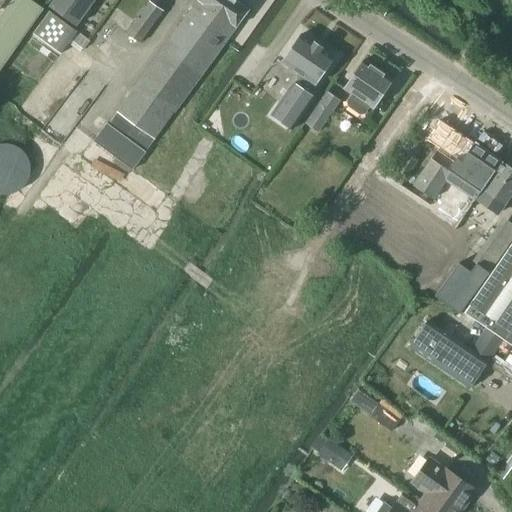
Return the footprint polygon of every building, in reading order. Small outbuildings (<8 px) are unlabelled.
[(0,69),(45,9),(32,0),(12,0),(0,16),(0,69)] [(53,0),(49,6),(77,26),(95,0),(53,0)] [(108,122),(94,140),(82,157),(156,212),(168,195),(133,169),(147,151),(155,139),(249,10),(235,0),(199,0),(118,112),(124,116),(115,128),(108,122)] [(163,10),(150,1),(127,32),(141,42),(163,10)] [(91,40),(51,11),(34,34),(61,54),(71,40),(84,49),(91,40)] [(283,62),(301,75),(274,113),(293,127),(308,107),(302,103),(311,90),(304,85),(308,80),(315,84),(334,56),(302,34),(283,62)] [(352,95),(347,102),(348,106),(360,114),(364,114),(369,107),(372,109),(394,79),(365,60),(344,90),(352,95)] [(328,91),(320,102),(332,111),(340,100),(328,91)] [(440,121),(427,140),(439,148),(462,164),(475,144),(440,121)] [(28,174),(28,173),(28,167),(25,161),(23,156),(19,151),(15,149),(9,146),(4,144),(0,144),(0,202),(6,201),(10,200),(15,197),(20,194),(23,190),(25,185),(28,179),(28,174)] [(439,148),(437,152),(454,163),(443,179),(446,181),(458,189),(468,175),(472,178),(488,153),(475,145),(462,164),(439,148)] [(454,163),(437,152),(414,186),(434,199),(446,181),(443,179),(454,163)] [(407,176),(417,160),(407,153),(397,168),(407,176)] [(468,175),(458,189),(476,201),(501,162),(488,153),(472,178),(468,175)] [(476,201),(472,207),(494,221),(511,194),(511,168),(501,162),(476,201)] [(321,225),(347,181),(322,166),(296,210),(321,225)] [(447,281),(446,281),(435,295),(453,309),(459,313),(470,298),(489,273),(490,273),(499,260),(511,242),(511,222),(504,217),(474,262),(476,263),(471,271),(460,263),(447,281)] [(511,242),(499,260),(490,273),(489,273),(470,298),(462,310),(487,327),(471,351),(487,362),(488,362),(504,338),(511,343),(511,242)] [(471,351),(427,321),(411,345),(454,374),(471,387),(487,362),(471,351)] [(383,397),(361,380),(350,395),(372,412),(383,397)] [(318,452),(317,453),(342,472),(354,456),(329,438),(328,439),(321,434),(311,447),(318,452)] [(415,478),(433,490),(422,505),(432,511),(456,511),(473,489),(447,471),(445,474),(439,469),(440,467),(436,464),(434,466),(427,461),(415,478)] [(390,511),(432,511),(422,505),(420,508),(403,495),(390,511)]
